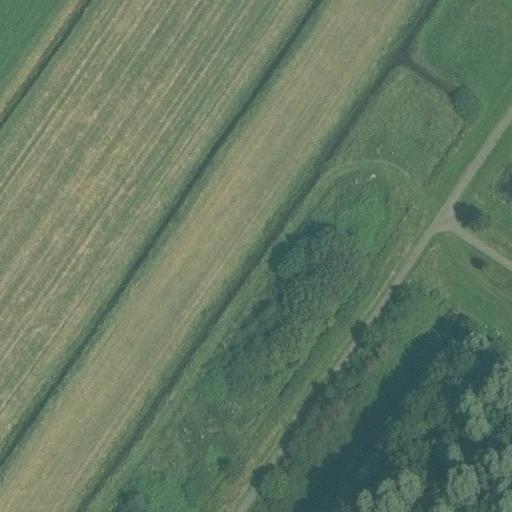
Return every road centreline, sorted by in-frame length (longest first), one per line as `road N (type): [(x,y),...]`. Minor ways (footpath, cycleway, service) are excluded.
road 1 (unknown): [(199,511),(511,77)]
road 2 (unknown): [(511,326),(410,260),(391,238)]
